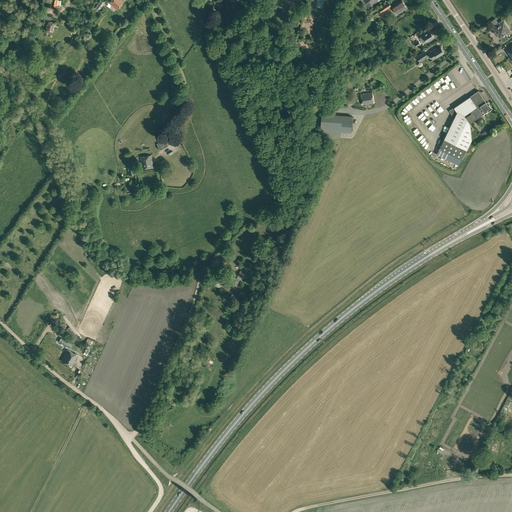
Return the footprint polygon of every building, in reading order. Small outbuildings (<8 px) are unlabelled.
[(111,0),(109,3),(117,9),(123,0),(111,0)] [(361,0),(367,8),(371,5),(375,3),(379,0),(361,0)] [(392,6),(398,14),(407,7),(401,0),(399,2),(398,1),(395,3),(396,4),(392,6)] [(294,9),(296,4),(288,1),(286,6),(294,9)] [(378,8),(382,13),(391,6),(388,1),(378,8)] [(209,12),(213,14),(215,11),(219,5),(216,2),(212,8),(211,8),(209,12)] [(46,31),(50,32),(50,31),(52,32),(54,22),(50,21),(51,17),(45,15),(44,21),(42,21),(42,22),(47,23),(45,30),(47,30),(46,31)] [(500,38),(503,42),(508,38),(506,34),(511,30),(504,19),(498,23),(495,19),(490,22),(493,27),(492,27),(500,38)] [(420,38),(423,42),(426,40),(427,42),(434,37),(429,31),(426,33),(426,32),(422,34),(423,36),(420,38)] [(402,41),(406,47),(412,43),(408,37),(402,41)] [(429,54),(433,59),(437,57),(445,52),(440,45),(436,48),(433,50),(433,51),(429,54)] [(416,57),(420,62),(428,56),(425,51),(416,57)] [(453,82),(445,86),(443,82),(424,92),(427,97),(444,88),(446,93),(454,89),(453,88),(455,87),(453,82)] [(437,154),(459,165),(471,139),(470,123),(485,113),(485,112),(488,110),(488,111),(492,109),(489,104),(488,104),(479,90),(449,110),(454,118),(437,154)] [(316,101),(326,103),(328,94),(318,92),(316,101)] [(361,94),(362,105),(374,103),(372,92),(361,94)] [(321,136),(340,137),(341,132),(351,133),(352,116),(322,113),(321,136)] [(157,143),(160,151),(169,147),(165,139),(157,143)] [(326,148),(331,150),(334,141),(329,139),(326,148)] [(140,157),(142,169),(153,167),(152,155),(140,157)] [(127,167),(128,175),(136,174),(134,166),(127,167)] [(215,271),(210,283),(220,287),(224,275),(215,271)] [(240,271),(238,276),(246,280),(249,275),(246,273),(240,271)] [(242,279),(237,276),(233,285),(238,287),(242,279)] [(58,332),(63,334),(66,327),(61,325),(58,332)] [(69,333),(75,340),(77,339),(68,327),(66,329),(69,333)] [(84,354),(87,355),(94,341),(90,339),(88,338),(84,344),(88,346),(84,354)] [(60,343),(69,348),(72,344),(62,339),(60,343)] [(61,361),(71,366),(77,355),(67,349),(61,361)]
